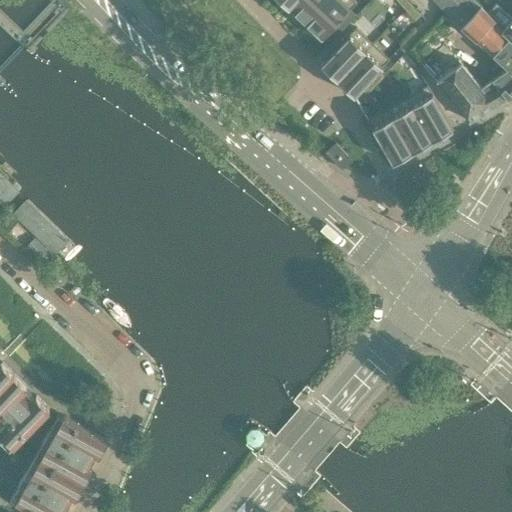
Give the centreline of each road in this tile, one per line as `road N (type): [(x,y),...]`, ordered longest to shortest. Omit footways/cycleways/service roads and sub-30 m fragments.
road 1 (secondary): [(93,0),(422,297)]
road 2 (secondary): [(249,511),(422,297)]
road 3 (unclassified): [(131,368),(0,242)]
road 4 (secondary): [(511,153),(422,297)]
road 5 (residential): [(350,122),(244,0)]
road 6 (unclassified): [(131,368),(139,386),(136,416),(89,511)]
